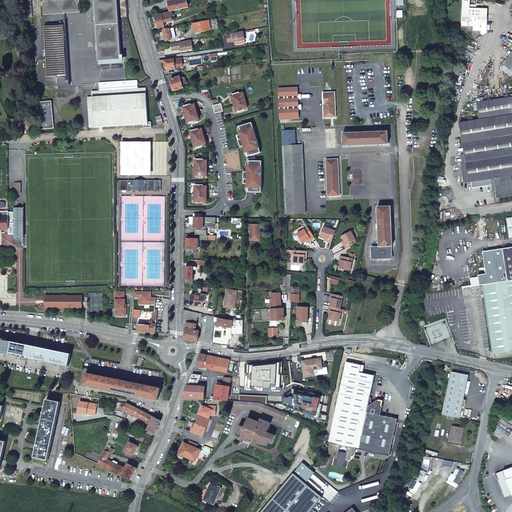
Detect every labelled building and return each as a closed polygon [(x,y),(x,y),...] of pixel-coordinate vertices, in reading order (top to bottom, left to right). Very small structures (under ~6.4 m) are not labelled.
[(31,0),(25,0),(27,17),(33,16),(31,0)] [(55,14),(59,14),(63,13),(65,13),(81,12),(80,0),(78,0),(43,2),(44,15),(55,14)] [(95,0),(100,61),(122,60),(117,0),(95,0)] [(126,0),(120,0),(124,61),(130,61),(126,0)] [(171,11),(189,7),(187,0),(177,0),(176,1),(169,2),(171,11)] [(469,0),(463,0),(463,8),(462,26),(474,26),(476,26),(476,30),(481,31),(481,34),(484,34),(487,32),(487,9),(469,9),(469,0)] [(171,12),(162,14),(162,15),(156,16),(159,28),(165,27),(164,23),(173,21),(171,12)] [(61,23),(61,26),(64,25),(67,76),(69,75),(65,13),(63,13),(64,23),(61,23)] [(217,19),(194,23),(196,33),(219,29),(217,19)] [(48,26),(45,27),(48,77),(46,77),(47,86),(70,85),(69,75),(67,76),(64,25),(61,26),(59,26),(59,23),(47,24),(48,26)] [(164,30),(166,41),(172,40),(172,38),(176,37),(174,28),(164,30)] [(244,31),(226,34),(227,36),(228,42),(234,41),(245,39),(244,31)] [(185,41),(171,44),(172,50),(181,48),(182,50),(193,48),(192,40),(185,41)] [(511,52),(503,64),(511,71),(511,52)] [(168,70),(176,69),(178,68),(181,66),(183,65),(182,58),(174,59),(165,61),(166,68),(168,68),(168,70)] [(384,58),(372,58),(375,119),(387,119),(384,58)] [(359,59),(347,59),(349,121),(361,120),(359,59)] [(180,77),(171,79),(175,91),(184,88),(183,85),(188,83),(186,78),(180,77)] [(88,98),(89,129),(140,126),(143,126),(144,130),(152,129),(152,124),(148,124),(146,89),(138,90),(138,81),(99,83),(100,91),(92,92),(92,98),(88,98)] [(247,107),(243,92),(239,93),(239,91),(232,93),(233,97),(232,98),(235,108),(236,107),(238,111),(244,109),(244,108),(247,107)] [(334,92),(323,93),(324,118),(335,117),(334,92)] [(511,96),(473,103),(474,111),(478,110),(479,119),(460,122),(465,155),(469,182),(471,182),(472,188),(492,185),(491,179),(495,179),(497,191),(498,198),(511,195),(511,178),(511,176),(511,175),(511,96)] [(52,101),(38,102),(38,105),(38,106),(41,130),(55,128),(52,101)] [(224,112),(221,103),(212,106),(215,114),(224,112)] [(185,116),(197,112),(195,105),(191,106),(191,104),(184,106),(186,110),(184,111),(185,116)] [(199,119),(197,112),(185,116),(187,121),(189,121),(190,125),(196,122),(196,121),(199,119)] [(261,152),(252,121),(239,125),(240,129),(238,130),(241,138),(238,139),(241,146),(243,146),(245,153),(247,152),(248,156),(261,152)] [(305,213),(302,145),(295,145),(295,131),(284,131),(283,124),(281,124),(281,131),(286,214),(305,213)] [(193,141),(204,137),(202,130),(199,131),(198,129),(191,131),(193,135),(191,136),(193,141)] [(343,146),(383,144),(383,139),(387,139),(387,132),(343,133),(343,146)] [(206,145),(204,137),(193,141),(194,146),(196,145),(197,149),(204,147),(203,146),(206,145)] [(339,195),(337,159),(329,159),(331,196),(339,195)] [(195,169),(208,169),(207,161),(204,161),(204,160),(197,160),(197,164),(195,164),(195,169)] [(262,178),(262,161),(259,161),(249,161),(249,165),(248,165),(247,172),(244,172),(244,179),(247,179),(247,188),(250,188),(249,192),(262,192),(262,178)] [(208,177),(208,169),(195,169),(196,174),(197,174),(197,178),(204,178),(204,177),(208,177)] [(127,191),(127,181),(119,181),(119,187),(118,188),(123,193),(125,191),(127,191)] [(148,181),(130,181),(130,185),(129,185),(129,191),(148,191),(148,189),(153,189),(153,191),(161,191),(161,181),(153,181),(153,183),(148,183),(148,181)] [(195,194),(207,194),(207,186),(203,186),(203,185),(196,185),(196,189),(195,189),(195,194)] [(207,202),(207,194),(195,194),(195,200),(196,200),(196,204),(203,204),(203,202),(207,202)] [(371,247),(371,259),(392,258),(391,246),(392,246),(391,206),(378,207),(378,224),(377,224),(377,230),(379,230),(380,247),(371,247)] [(15,239),(25,239),(25,208),(14,208),(14,212),(9,212),(0,212),(0,208),(0,230),(9,230),(9,235),(14,235),(15,239)] [(195,228),(204,229),(204,218),(195,217),(195,228)] [(251,241),(261,241),(260,225),(249,225),(249,232),(250,232),(251,241)] [(332,242),(336,231),(323,226),(320,236),(325,238),(327,239),(327,241),(332,242)] [(315,237),(308,227),(304,230),(297,234),(303,243),(307,240),(310,239),(310,240),(315,238),(315,237)] [(345,249),(357,243),(354,239),(350,231),(341,236),(343,240),(345,243),(345,244),(343,244),(345,249)] [(193,253),(198,253),(198,240),(198,239),(187,239),(187,256),(191,256),(191,255),(193,255),(193,253)] [(511,278),(511,245),(502,247),(507,279),(511,278)] [(307,251),(286,250),(286,255),(294,255),(294,263),(304,264),(304,259),(304,256),(306,256),(307,251)] [(341,261),(340,264),(339,268),(339,269),(350,271),(352,258),(342,256),(340,255),(339,260),(341,261)] [(196,269),(196,267),(186,267),(185,284),(194,285),(194,270),(196,269)] [(286,285),(285,292),(286,294),(288,294),(291,294),(291,300),(291,303),(299,303),(299,289),(293,288),(293,287),(290,287),(290,273),(286,273),(286,285)] [(511,278),(507,279),(482,283),(492,351),(511,348),(511,278)] [(235,308),(237,290),(227,289),(225,307),(235,308)] [(271,309),(271,310),(284,309),(281,309),(281,294),(272,294),(271,294),(271,299),(270,299),(270,309),(271,309)] [(330,301),(329,307),(339,309),(342,297),(330,294),(329,298),(331,299),(330,301)] [(205,296),(191,295),(190,306),(203,308),(205,296)] [(83,297),(46,297),(45,309),(83,309),(83,297)] [(139,304),(139,310),(143,311),(153,312),(153,320),(157,321),(158,309),(156,309),(156,300),(144,298),(144,305),(139,304)] [(338,322),(341,310),(339,309),(329,307),(328,312),(330,312),(329,315),(328,320),(338,322)] [(308,308),(297,308),(297,316),(299,316),(298,322),(302,323),(302,324),(307,324),(308,308)] [(284,309),(271,310),(272,321),(285,320),(284,309)] [(202,314),(184,310),(184,323),(187,324),(185,339),(198,342),(200,331),(196,330),(198,317),(201,318),(202,314)] [(215,317),(214,317),(208,315),(206,334),(205,334),(205,342),(213,342),(214,327),(215,317)] [(243,326),(243,321),(233,320),(215,317),(214,327),(215,327),(216,321),(218,321),(218,327),(232,328),(232,325),(243,326)] [(138,324),(137,331),(156,333),(157,324),(153,324),(153,321),(150,321),(150,325),(138,324)] [(278,329),(270,329),(270,338),(278,338),(278,329)] [(69,366),(69,364),(70,358),(71,354),(3,340),(4,339),(0,338),(0,351),(1,352),(1,353),(4,354),(4,353),(17,355),(17,356),(20,357),(21,356),(25,357),(25,358),(26,358),(26,357),(37,360),(40,361),(41,360),(57,364),(57,365),(60,365),(69,366)] [(230,360),(200,354),(198,367),(228,372),(230,360)] [(265,370),(284,369),(284,357),(278,358),(264,360),(265,370)] [(301,361),(304,377),(314,375),(313,369),(322,368),(320,358),(301,361)] [(246,371),(265,370),(264,360),(245,362),(246,371)] [(360,372),(358,372),(359,365),(346,361),(336,411),(329,443),(330,443),(330,445),(331,448),(331,450),(332,452),(331,456),(333,459),(334,459),(336,460),(336,463),(343,465),(344,462),(347,462),(349,461),(350,457),(352,457),(353,453),(354,448),(355,448),(389,455),(396,419),(389,418),(379,416),(381,407),(380,407),(381,401),(377,400),(376,404),(372,403),(371,404),(370,403),(371,398),(370,398),(374,376),(360,372)] [(442,415),(460,419),(469,376),(451,372),(442,415)] [(158,400),(158,398),(160,392),(160,388),(153,387),(153,385),(151,385),(149,385),(147,385),(146,384),(145,385),(135,383),(136,382),(134,382),(132,382),(131,381),(129,380),(129,382),(118,380),(118,378),(117,378),(115,378),(113,378),(112,377),(112,378),(102,376),(102,375),(100,375),(98,375),(97,374),(95,373),(95,375),(86,373),(84,385),(158,400)] [(182,398),(196,399),(204,399),(205,386),(193,386),(189,386),(190,383),(194,383),(195,379),(197,379),(197,374),(192,374),(182,398)] [(216,400),(228,401),(229,393),(230,381),(231,378),(224,377),(223,385),(218,385),(216,400)] [(297,389),(295,399),(310,402),(312,392),(297,389)] [(261,395),(229,393),(228,401),(234,401),(260,403),(261,395)] [(37,446),(37,449),(35,457),(48,460),(60,402),(47,399),(45,407),(44,410),(41,426),(41,429),(37,446)] [(282,412),(260,403),(234,401),(230,412),(237,414),(239,408),(259,409),(284,420),(286,414),(282,412)] [(78,412),(87,414),(87,412),(97,414),(98,405),(79,402),(78,412)] [(124,411),(147,422),(150,415),(126,403),(122,403),(118,410),(123,412),(124,411)] [(154,434),(160,421),(150,415),(147,422),(151,424),(148,430),(154,434)] [(195,427),(193,426),(190,432),(203,437),(210,419),(200,415),(196,424),(195,427)] [(259,421),(248,417),(244,426),(240,425),(237,432),(242,434),(241,438),(250,441),(252,436),(258,439),(256,442),(261,443),(262,443),(266,444),(267,441),(272,442),(275,435),(267,432),(271,423),(260,418),(259,421)] [(108,429),(113,432),(115,429),(115,428),(119,430),(122,424),(117,422),(116,423),(112,421),(108,429)] [(458,443),(461,428),(452,426),(449,441),(458,443)] [(184,443),(179,454),(187,458),(193,443),(190,441),(189,445),(184,443)] [(138,446),(130,442),(125,451),(133,455),(138,446)] [(193,443),(187,458),(196,461),(201,450),(196,448),(198,444),(193,443)] [(104,450),(97,464),(131,480),(138,466),(134,464),(133,466),(128,463),(126,467),(118,463),(117,465),(107,460),(110,453),(104,450)] [(336,460),(334,459),(332,466),(345,468),(347,462),(344,462),(343,465),(336,463),(336,460)] [(302,462),(260,511),(309,511),(322,497),(306,483),(315,472),(302,462)] [(511,467),(497,473),(505,497),(511,494),(511,467)] [(204,500),(214,504),(220,488),(210,484),(208,489),(204,499),(204,500)]
